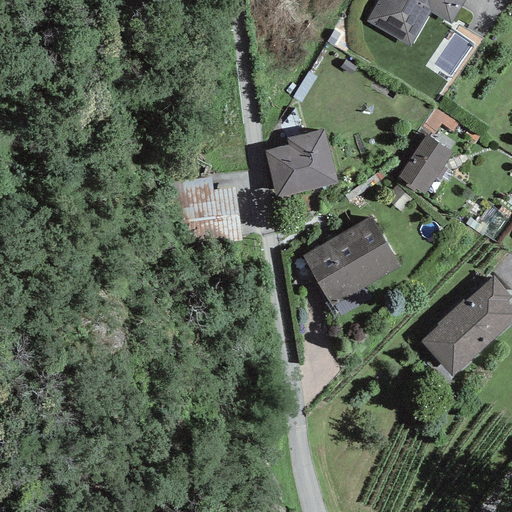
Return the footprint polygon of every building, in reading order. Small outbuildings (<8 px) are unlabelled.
[(376,0),(365,21),(411,47),(428,10),(451,22),(464,0),(376,0)] [(337,178),(323,126),(285,135),(288,144),(268,148),(276,193),(337,178)] [(427,131),(398,174),(423,192),(453,148),(427,131)] [(371,214),(302,253),(331,304),(402,264),(371,214)] [(491,273),(421,338),(453,373),(511,317),(511,301),(506,295),(511,291),(491,273)]
